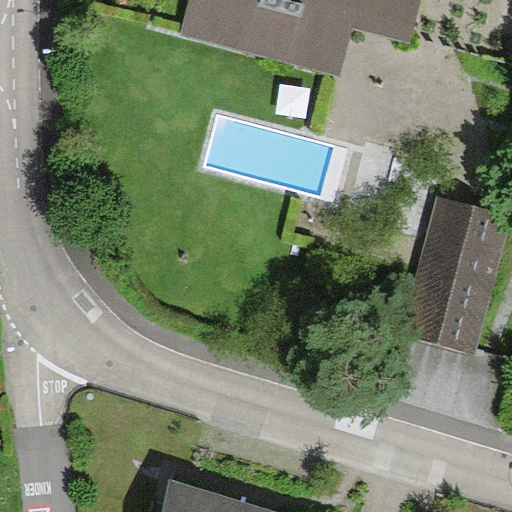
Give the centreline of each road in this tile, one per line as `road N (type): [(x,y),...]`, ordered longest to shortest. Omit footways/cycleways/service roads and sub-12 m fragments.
road 1 (residential): [(511,491),(147,383),(41,314)]
road 2 (residential): [(18,13),(16,189),(41,314)]
road 3 (residential): [(41,314),(30,425),(40,511)]
